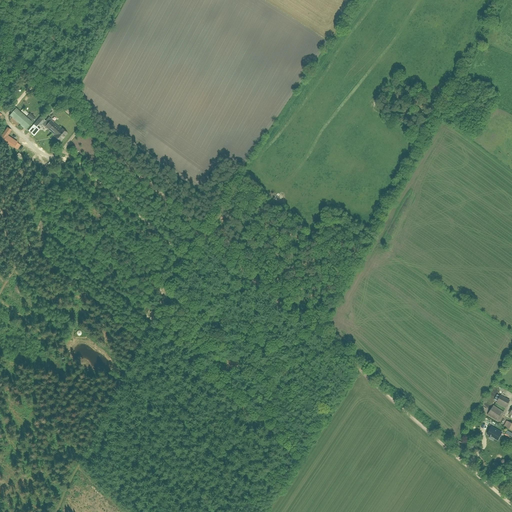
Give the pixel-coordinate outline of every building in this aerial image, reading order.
[(32,123),(16,108),(9,116),(26,130),(32,123)] [(42,125),(45,122),(40,117),(28,131),(34,136),(43,125),(42,125)] [(49,118),(45,122),(42,125),(43,125),(54,135),(53,136),(60,142),(67,134),(61,129),(61,130),(51,121),(52,120),(49,118)] [(0,139),(13,148),(15,145),(6,138),(8,135),(4,132),(0,138),(0,139)] [(505,408),(509,401),(500,396),(496,403),(505,408)] [(497,420),(501,413),(493,407),(488,414),(497,420)] [(497,440),(502,433),(491,427),(487,434),(491,436),(489,438),(493,440),(494,438),(497,440)]
